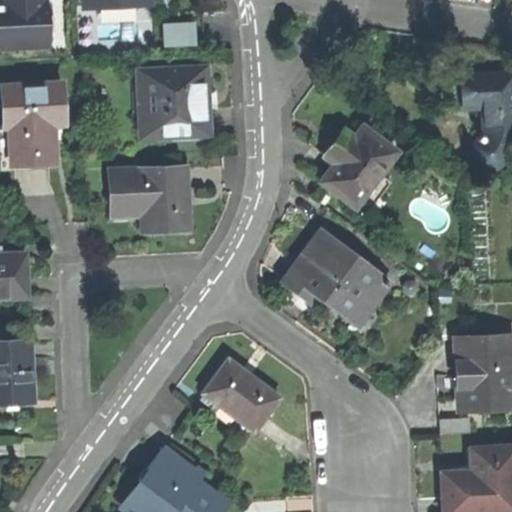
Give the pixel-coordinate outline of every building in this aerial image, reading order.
[(0,0),(0,46),(46,43),(42,0),(0,0)] [(187,21),(158,23),(159,43),(188,41),(187,21)] [(137,135),(206,131),(204,97),(201,64),(132,67),(137,135)] [(480,70),(455,72),(456,103),(478,103),(478,116),(476,128),(475,127),(473,127),(470,132),(470,135),(471,136),(472,137),(471,142),(469,149),(469,155),(472,159),(477,161),(485,162),(492,160),(500,153),(505,143),(508,134),(509,127),(507,69),(480,70)] [(57,124),(63,123),(61,84),(1,87),(3,126),(8,125),(10,160),(32,158),(32,165),(53,164),(51,124),(57,124)] [(389,148),(356,123),(349,133),(337,124),(326,139),(318,150),(330,160),(316,178),(351,202),(352,199),(364,208),(386,179),(374,169),(389,148)] [(140,227),(183,225),(181,192),(180,163),(107,167),(110,212),(139,211),(140,227)] [(385,279),(316,226),(297,251),(278,277),(295,291),(302,282),(352,321),(385,279)] [(0,297),(27,296),(25,275),(24,253),(0,254),(0,297)] [(458,399),(458,408),(511,405),(511,350),(511,336),(455,338),(455,361),(456,361),(462,361),(462,385),(457,386),(458,399)] [(0,403),(34,401),(32,372),(30,340),(0,341),(0,403)] [(205,395),(255,432),(280,398),(228,361),(216,379),(205,395)] [(469,417),(439,418),(439,433),(469,432),(469,417)] [(442,496),(442,511),(511,511),(511,446),(467,448),(468,474),(441,476),(442,496)] [(222,511),(228,504),(200,483),(203,478),(161,448),(138,479),(141,482),(132,493),(121,506),(128,511),(151,511),(154,509),(158,503),(171,511),(222,511)] [(154,509),(158,511),(171,511),(158,503),(154,509)]
